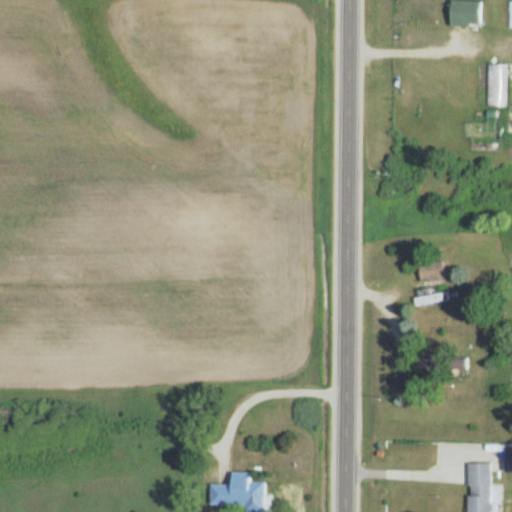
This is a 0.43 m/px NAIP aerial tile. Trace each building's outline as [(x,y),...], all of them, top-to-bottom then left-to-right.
[(486,26),(486,1),(454,1),(454,26),(486,26)] [(506,106),(506,63),(487,63),(487,106),(506,106)] [(424,283),(449,280),(447,260),(422,262),(424,283)] [(417,304),(453,302),(452,293),(417,295),(417,304)] [(444,359),(422,359),(422,368),(444,368),(444,359)] [(496,511),(496,463),(473,463),(473,511),(496,511)] [(271,484),(215,483),(214,506),(270,507),(271,484)]
